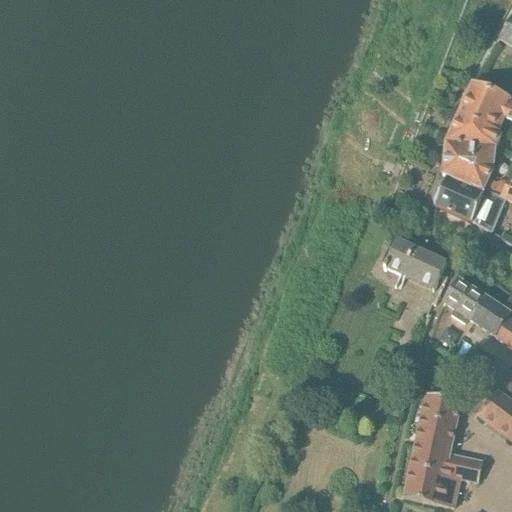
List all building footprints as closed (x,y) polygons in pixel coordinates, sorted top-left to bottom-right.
[(511,18),(499,41),(511,48),(511,18)] [(511,102),(495,95),(479,88),(473,86),(458,117),(500,135),(506,122),(511,124),(511,102)] [(446,144),(496,150),(502,137),(500,135),(458,117),(446,144)] [(442,178),(446,180),(492,198),(498,200),(511,206),(511,177),(510,177),(509,181),(496,185),(489,182),(493,172),(496,150),(446,144),(446,145),(442,178)] [(492,198),(446,180),(434,208),(466,222),(472,225),(478,210),(485,213),(492,198)] [(501,242),(511,247),(511,240),(504,236),(501,242)] [(396,244),(384,270),(433,293),(445,266),(396,244)] [(493,341),(495,341),(511,313),(511,301),(510,300),(503,310),(486,299),(489,294),(475,285),(471,291),(459,282),(444,304),(455,312),(451,317),(464,326),(467,322),(493,341)] [(511,313),(495,341),(495,340),(511,351),(511,313)] [(461,366),(454,375),(474,390),(480,381),(461,366)] [(511,511),(511,406),(498,395),(472,424),(511,453),(511,511)] [(425,397),(414,448),(403,500),(454,511),(460,482),(477,486),(482,463),(451,457),(455,439),(459,415),(461,405),(425,397)]
